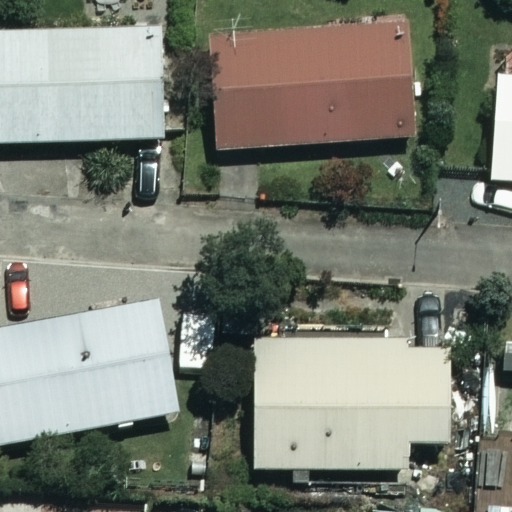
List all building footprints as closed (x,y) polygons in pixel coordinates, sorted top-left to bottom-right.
[(425,153),(418,28),(218,39),(226,165),(425,153)] [(0,149),(176,144),(173,34),(0,39),(0,149)] [(511,78),(505,78),(501,194),(511,194),(511,78)] [(0,448),(188,423),(172,309),(0,332),(0,448)] [(455,346),(259,349),(261,474),(417,472),(417,448),(456,448),(455,346)]
